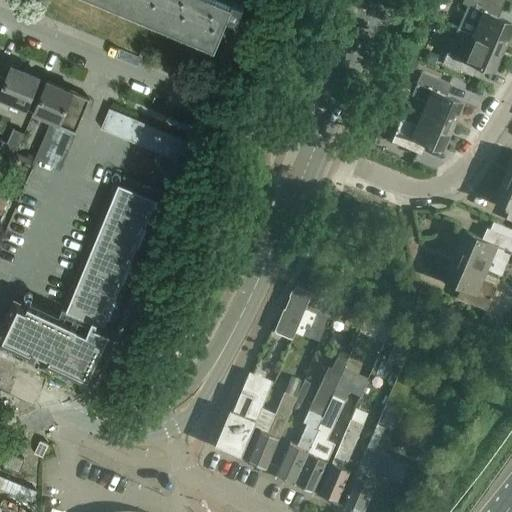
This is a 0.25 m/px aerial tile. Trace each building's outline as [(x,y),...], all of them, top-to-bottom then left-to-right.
[(118,0),(213,40),(225,11),(234,15),(234,16),(235,16),(241,0),(118,0)] [(468,6),(458,29),(473,35),(505,49),(511,32),(511,23),(496,16),(501,6),(487,0),(463,0),(462,4),(468,6)] [(495,72),(505,49),(473,35),(468,47),(453,40),(443,63),(471,75),(476,63),(495,72)] [(0,97),(25,108),(38,77),(10,65),(5,78),(4,78),(0,88),(0,97)] [(427,102),(422,114),(454,128),(464,103),(445,95),(449,84),(422,73),(412,95),(427,102)] [(33,112),(50,119),(78,131),(91,99),(46,81),(33,112)] [(107,106),(98,127),(100,127),(109,131),(118,111),(108,107),(107,106)] [(118,111),(109,131),(110,131),(120,136),(128,115),(119,111),(118,111)] [(444,153),(454,128),(422,114),(417,125),(402,119),(393,142),(420,153),(424,145),(444,153)] [(128,115),(120,136),(121,136),(130,140),(139,119),(129,115),(128,115)] [(71,147),(78,131),(50,119),(44,135),(71,147)] [(139,119),(130,140),(131,140),(141,144),(149,124),(140,120),(139,119)] [(149,124),(141,144),(151,149),(160,128),(150,124),(149,124)] [(13,155),(23,132),(12,127),(6,141),(2,151),(13,155)] [(160,128),(151,149),(152,149),(162,153),(170,133),(160,129),(160,128)] [(170,133),(162,153),(172,158),(181,137),(170,133)] [(64,163),(71,147),(44,135),(37,151),(64,163)] [(181,137),(172,158),(183,162),(192,142),(181,137)] [(511,180),(504,177),(494,201),(511,208),(511,213),(509,220),(511,221),(511,180)] [(65,309),(91,320),(115,330),(116,329),(114,328),(108,326),(112,318),(120,298),(128,277),(134,262),(143,241),(149,227),(156,210),(160,200),(118,182),(65,309)] [(502,276),(511,253),(511,229),(496,222),(492,230),(490,229),(485,240),(466,232),(455,256),(487,270),(502,276)] [(482,281),(487,270),(455,256),(445,280),(464,288),(459,299),(487,311),(497,288),(482,281)] [(293,339),(307,307),(313,292),(296,285),(292,296),(291,296),(286,309),(284,308),(275,332),(293,339)] [(330,317),(335,303),(313,292),(307,307),(330,317)] [(0,329),(0,343),(15,350),(23,354),(33,359),(33,357),(41,361),(41,363),(46,365),(54,369),(73,378),(81,381),(90,385),(100,362),(104,354),(115,330),(91,320),(86,332),(14,298),(12,303),(6,315),(3,324),(0,329)] [(319,427),(333,395),(347,363),(337,358),(331,370),(328,369),(305,421),(309,423),(299,446),(290,443),(276,473),(296,482),(321,427),(319,427)] [(242,456),(255,426),(273,382),(250,372),(234,410),(231,409),(216,445),(242,456)] [(267,468),(297,397),(285,392),(278,410),(269,432),(260,428),(247,459),(267,468)] [(314,490),(328,460),(324,458),(348,402),(333,395),(319,427),(321,427),(296,482),(314,490)] [(393,430),(401,412),(387,405),(379,424),(393,430)] [(338,501),(351,472),(345,470),(364,426),(352,420),(320,493),(338,501)] [(361,511),(363,511),(376,484),(374,483),(381,468),(386,470),(393,456),(369,445),(343,504),(361,511)] [(6,453),(3,460),(3,462),(4,466),(16,470),(20,469),(23,460),(22,457),(10,451),(6,453)]
